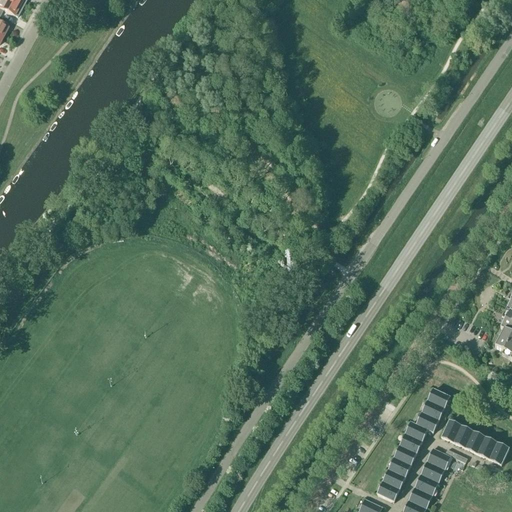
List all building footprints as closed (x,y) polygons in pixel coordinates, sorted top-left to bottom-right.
[(17,19),(22,11),(2,0),(1,0),(0,2),(0,17),(3,12),(14,18),(14,17),(17,19)] [(2,0),(22,11),(26,2),(23,1),(23,0),(2,0)] [(511,299),(506,311),(509,313),(500,330),(504,332),(495,349),(511,358),(510,362),(511,363),(511,299)] [(433,436),(450,399),(433,391),(416,427),(411,425),(377,497),(394,505),(427,433),(433,436)] [(501,468),(509,451),(449,423),(441,440),(501,468)] [(451,459),(445,456),(433,450),(427,464),(445,472),(451,459)] [(445,456),(451,459),(465,465),(467,461),(447,452),(445,456)] [(351,455),(344,466),(354,471),(360,460),(351,455)] [(438,485),(445,472),(427,464),(421,477),(438,485)] [(489,477),(491,472),(480,467),(478,471),(489,477)] [(432,498),(438,485),(421,477),(415,490),(432,498)] [(426,511),(432,498),(415,490),(408,503),(426,511)] [(359,511),(381,511),(382,510),(365,501),(359,511)] [(425,511),(426,511),(408,503),(404,511),(425,511)]
